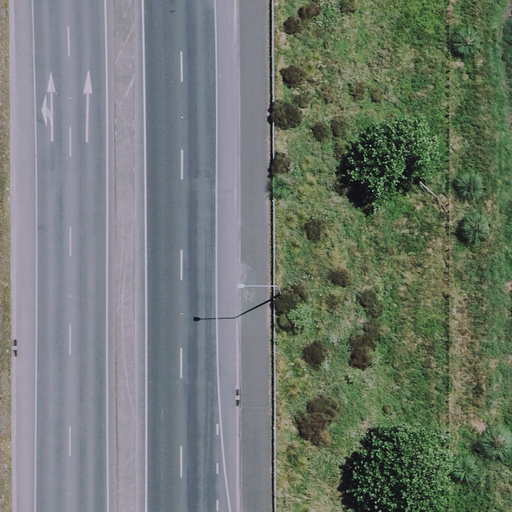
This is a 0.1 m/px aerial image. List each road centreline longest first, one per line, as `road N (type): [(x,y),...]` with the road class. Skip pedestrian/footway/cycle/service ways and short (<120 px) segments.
road 1 (secondary): [(180,0),(184,511)]
road 2 (secondary): [(68,511),(66,0)]
